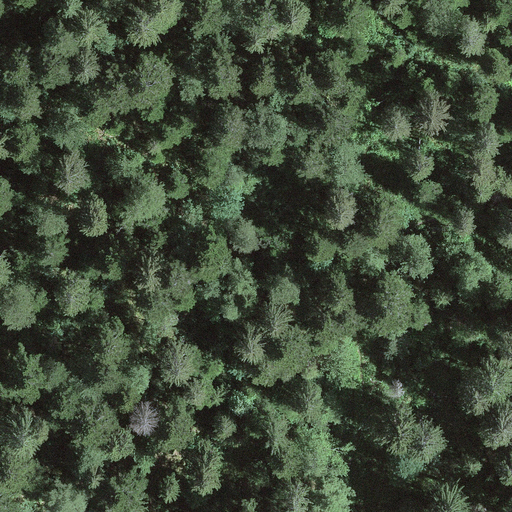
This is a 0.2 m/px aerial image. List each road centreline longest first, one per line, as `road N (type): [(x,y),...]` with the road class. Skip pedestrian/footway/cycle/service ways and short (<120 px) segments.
road 1 (track): [(334,511),(356,435),(353,327),(393,250),(423,228),(469,221),(511,231)]
road 2 (track): [(402,243),(403,178),(376,106),(367,0)]
